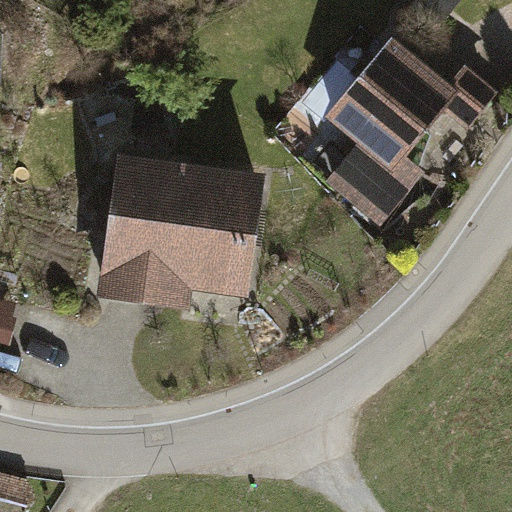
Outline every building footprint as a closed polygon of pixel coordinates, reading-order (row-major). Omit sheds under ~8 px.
[(407,0),(442,30),(468,0),(407,0)] [(448,92),(390,46),(327,124),(359,150),(328,188),(382,231),(426,177),(408,162),(445,115),(469,134),(497,99),(464,72),(448,92)] [(264,185),(116,163),(95,303),(189,317),(192,296),(246,304),(264,185)] [(16,307),(0,302),(0,346),(7,349),(15,323),(12,322),(16,307)] [(0,501),(27,508),(34,482),(0,473),(0,501)]
